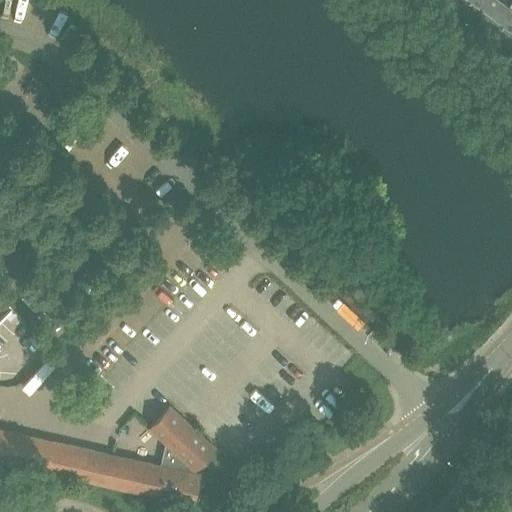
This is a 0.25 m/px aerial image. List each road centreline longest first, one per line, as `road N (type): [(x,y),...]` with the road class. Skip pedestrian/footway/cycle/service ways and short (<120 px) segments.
road 1 (residential): [(453,416),(17,37),(0,34)]
road 2 (tertiary): [(453,416),(384,453),(312,511)]
road 3 (tertiary): [(375,511),(453,416)]
